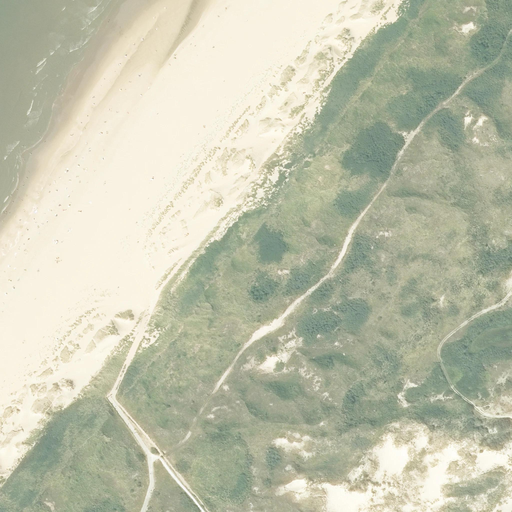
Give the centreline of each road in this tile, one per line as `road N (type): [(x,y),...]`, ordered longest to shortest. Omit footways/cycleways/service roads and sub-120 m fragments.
road 1 (track): [(158,456),(185,438),(239,352),(331,269),(415,127),(489,60),(511,22)]
road 2 (unknown): [(208,511),(111,394),(150,307)]
road 3 (track): [(511,416),(480,414),(456,393),(438,351),(462,323),(510,297)]
